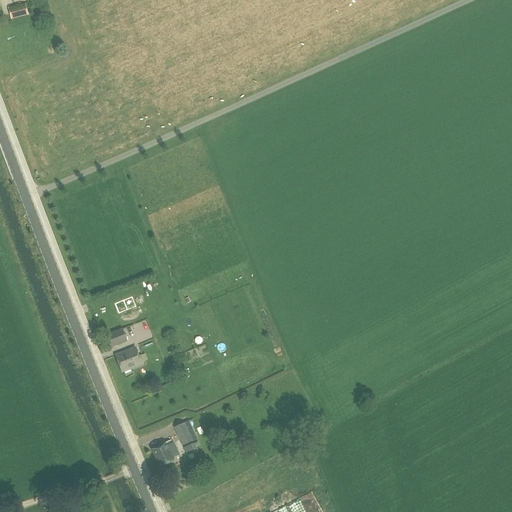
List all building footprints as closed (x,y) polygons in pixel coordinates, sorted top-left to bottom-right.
[(28,15),(25,3),(8,7),(11,19),(28,15)] [(127,311),(123,301),(115,304),(119,314),(127,311)] [(112,347),(126,342),(122,330),(107,336),(112,347)] [(138,356),(135,348),(116,355),(122,371),(141,364),(141,363),(147,360),(144,354),(139,356),(138,356)] [(173,427),(182,446),(193,441),(185,422),(173,427)] [(174,460),(173,458),(179,455),(174,442),(172,443),(170,440),(166,442),(151,449),(160,467),(174,460)] [(195,449),(195,448),(193,444),(193,443),(183,448),(186,453),(195,449)]
